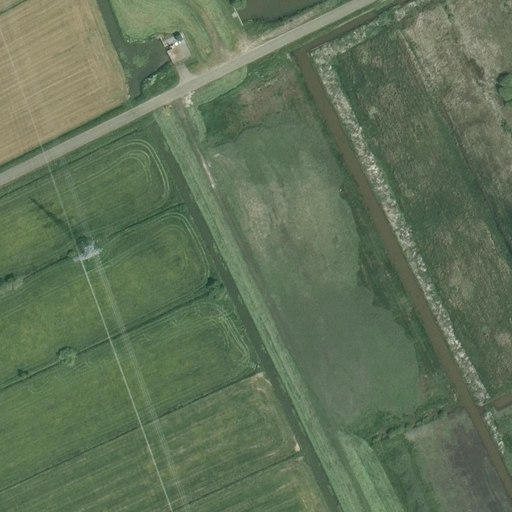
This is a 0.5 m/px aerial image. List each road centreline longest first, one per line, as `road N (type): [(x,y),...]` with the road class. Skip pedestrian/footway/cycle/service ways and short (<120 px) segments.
road 1 (track): [(167,96),(367,511)]
road 2 (unclassified): [(0,179),(367,0)]
